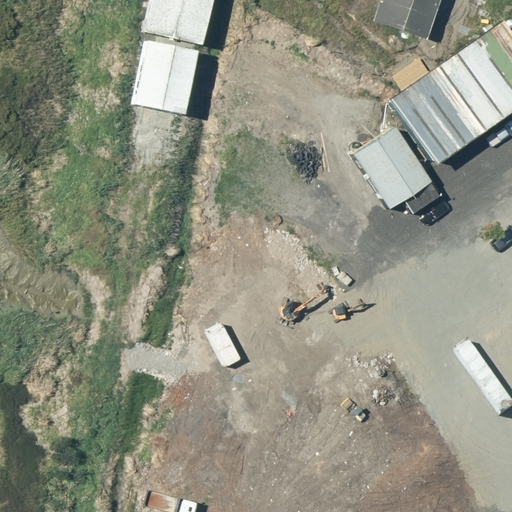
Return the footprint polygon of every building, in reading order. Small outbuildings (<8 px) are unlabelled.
[(346,0),(313,0),(345,43),(366,27),(346,0)] [(407,0),(399,0),(391,2),(411,73),(427,68),(407,0)] [(477,0),(456,0),(472,25),(487,16),(477,0)] [(460,26),(448,10),(425,28),(436,43),(460,26)] [(511,30),(504,20),(390,100),(436,166),(511,112),(511,30)] [(439,196),(394,126),(350,154),(387,211),(405,200),(413,213),(439,196)] [(321,209),(254,176),(240,207),(306,239),(321,209)] [(511,260),(511,227),(506,221),(479,247),(502,271),(511,260)] [(419,343),(335,394),(376,463),(407,445),(412,453),(427,444),(433,454),(511,407),(511,320),(479,264),(444,284),(453,298),(434,310),(409,331),(419,343)] [(253,298),(226,295),(224,314),(251,317),(253,298)] [(281,335),(259,322),(248,339),(270,353),(281,335)] [(243,330),(214,327),(212,348),(241,351),(243,330)] [(224,454),(207,439),(179,471),(197,486),(224,454)]
